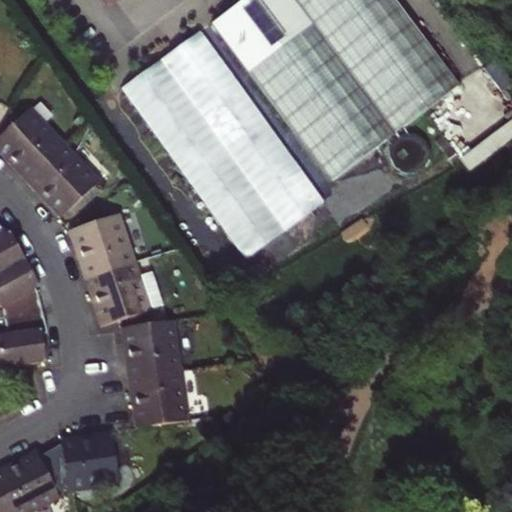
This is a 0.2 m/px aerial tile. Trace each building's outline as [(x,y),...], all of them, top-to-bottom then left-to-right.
[(96,0),(106,13),(124,0),(114,0),(107,6),(102,0),(96,0)] [(329,188),(393,139),(289,0),(249,0),(209,29),(329,188)] [(388,0),(289,0),(393,139),(457,92),(388,0)] [(459,91),(441,131),(486,151),(503,114),(489,108),(499,86),(484,80),(476,99),(459,91)] [(0,136),(0,155),(26,183),(65,146),(30,108),(0,136)] [(421,175),(427,161),(427,157),(419,145),(404,142),(392,150),(389,165),(397,177),(408,180),(421,175)] [(65,146),(26,183),(59,219),(99,182),(65,146)] [(118,216),(67,232),(83,280),(134,263),(118,216)] [(0,272),(23,260),(8,234),(4,235),(0,230),(0,272)] [(23,260),(0,272),(0,309),(1,309),(3,320),(40,310),(33,290),(37,288),(23,260)] [(134,263),(83,280),(99,328),(163,307),(153,273),(139,277),(134,263)] [(45,329),(40,310),(3,320),(5,336),(0,336),(0,368),(44,362),(40,337),(45,336),(45,329)] [(173,322),(119,329),(127,379),(180,372),(173,322)] [(180,372),(127,379),(134,430),(187,422),(180,372)] [(59,441),(67,494),(119,486),(111,433),(59,441)] [(0,469),(0,496),(7,511),(34,511),(59,500),(35,452),(0,469)]
